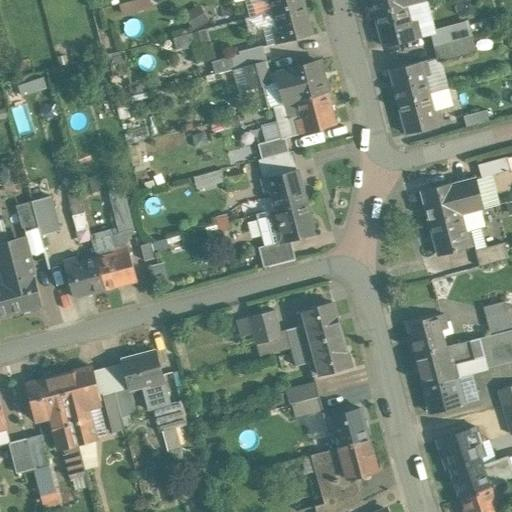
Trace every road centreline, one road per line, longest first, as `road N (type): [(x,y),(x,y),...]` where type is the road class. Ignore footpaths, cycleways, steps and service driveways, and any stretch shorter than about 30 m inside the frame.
road 1 (residential): [(367,249),(0,350)]
road 2 (residential): [(431,511),(367,249)]
road 3 (residential): [(377,169),(378,106),(348,0)]
road 4 (residential): [(511,133),(377,169)]
